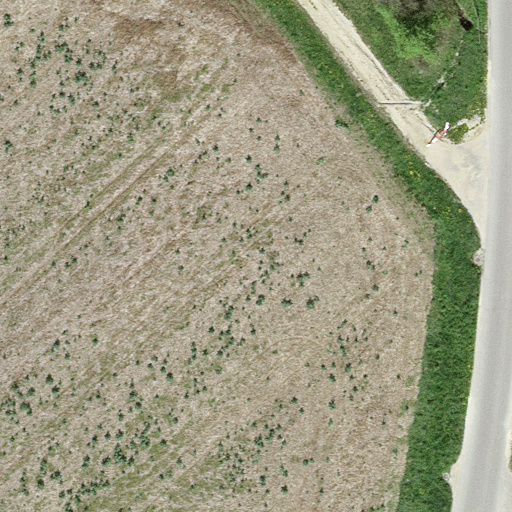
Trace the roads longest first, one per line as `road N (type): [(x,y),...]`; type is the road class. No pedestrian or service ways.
road 1 (tertiary): [(476,511),(502,200),(505,0)]
road 2 (track): [(314,0),(442,153),(502,200)]
